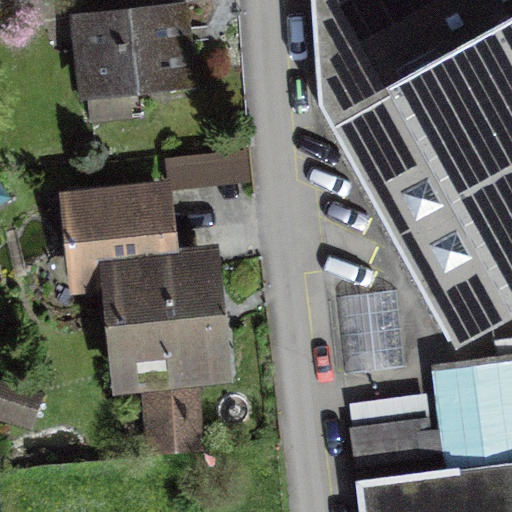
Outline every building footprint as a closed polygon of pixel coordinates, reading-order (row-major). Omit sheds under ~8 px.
[(187,8),(80,9),(81,92),(187,91),(187,8)] [(511,28),(337,128),(455,335),(511,302),(511,28)] [(204,267),(169,270),(164,196),(73,202),(79,278),(101,277),(103,311),(124,310),(128,372),(211,367),(204,267)] [(511,442),(511,386),(508,359),(438,370),(451,452),(511,442)] [(39,395),(10,386),(1,415),(31,424),(39,395)] [(427,419),(351,430),(356,465),(432,454),(427,419)] [(511,511),(511,464),(366,480),(369,511),(511,511)]
